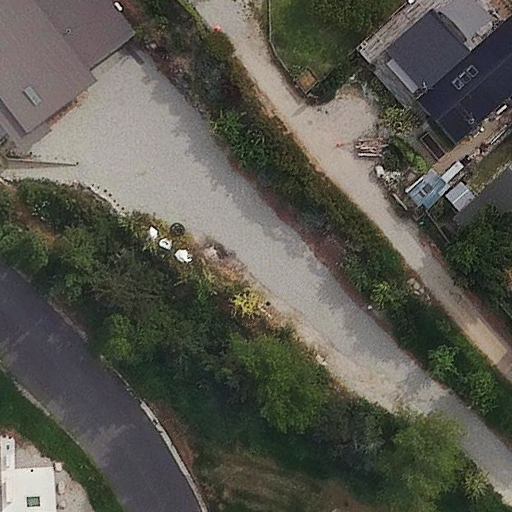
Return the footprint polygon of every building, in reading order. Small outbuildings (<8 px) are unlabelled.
[(0,0),(0,92),(30,138),(103,90),(89,68),(44,0),(17,0),(14,3),(11,0),(0,0)] [(122,0),(44,0),(89,68),(144,32),(122,0)] [(511,159),(455,215),(511,273),(511,159)] [(248,217),(214,166),(183,187),(217,238),(248,217)] [(511,397),(511,367),(481,331),(455,352),(501,407),(511,397)]
